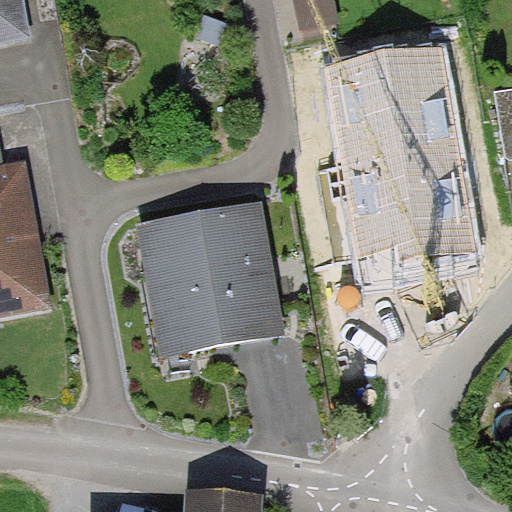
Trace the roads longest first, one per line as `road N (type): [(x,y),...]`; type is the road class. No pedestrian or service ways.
road 1 (residential): [(0,452),(349,494)]
road 2 (residential): [(349,494),(511,304)]
